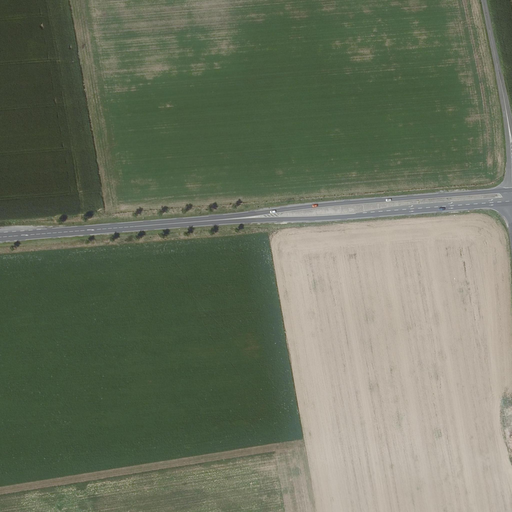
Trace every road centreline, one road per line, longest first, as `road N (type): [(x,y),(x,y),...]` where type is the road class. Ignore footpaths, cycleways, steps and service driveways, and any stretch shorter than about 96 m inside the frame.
road 1 (primary): [(0,235),(511,195)]
road 2 (tertiary): [(482,0),(511,148)]
